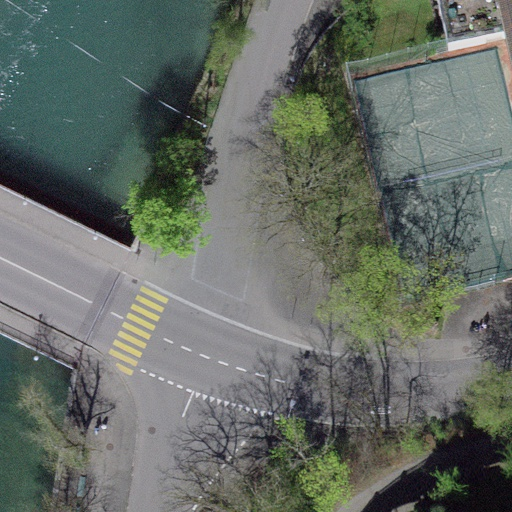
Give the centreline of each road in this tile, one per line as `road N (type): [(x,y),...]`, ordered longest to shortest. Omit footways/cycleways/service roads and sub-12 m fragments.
road 1 (residential): [(201,355),(246,115),(283,0)]
road 2 (residential): [(511,379),(434,393),(362,394),(296,386),(201,355)]
road 3 (residential): [(0,259),(201,355)]
road 4 (residential): [(511,441),(430,469),(363,511)]
road 5 (residential): [(162,511),(201,355)]
